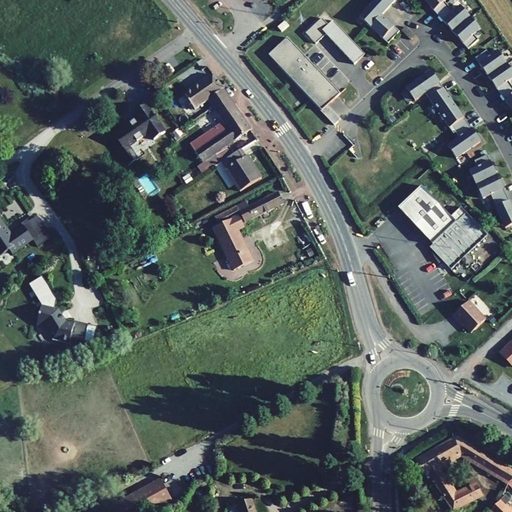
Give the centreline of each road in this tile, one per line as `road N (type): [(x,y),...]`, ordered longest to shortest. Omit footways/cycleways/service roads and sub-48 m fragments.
road 1 (residential): [(199,30),(32,152),(29,183),(67,239),(84,308)]
road 2 (secondary): [(199,30),(304,161),(338,228),(360,300)]
road 3 (unknown): [(368,341),(108,511)]
